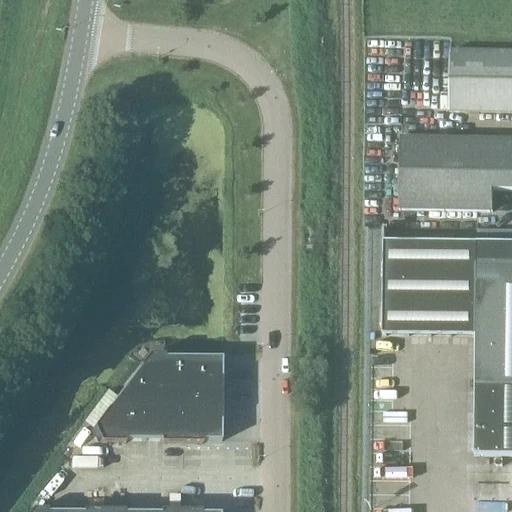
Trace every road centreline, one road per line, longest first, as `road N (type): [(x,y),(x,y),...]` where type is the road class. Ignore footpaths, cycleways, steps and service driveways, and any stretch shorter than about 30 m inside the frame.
road 1 (unclassified): [(81,38),(220,52),(239,61),(270,98),(277,120),(272,511)]
road 2 (tertiary): [(0,285),(48,184),(81,38)]
road 3 (unknown): [(462,511),(444,473),(446,266)]
road 4 (unknown): [(272,473),(54,478)]
